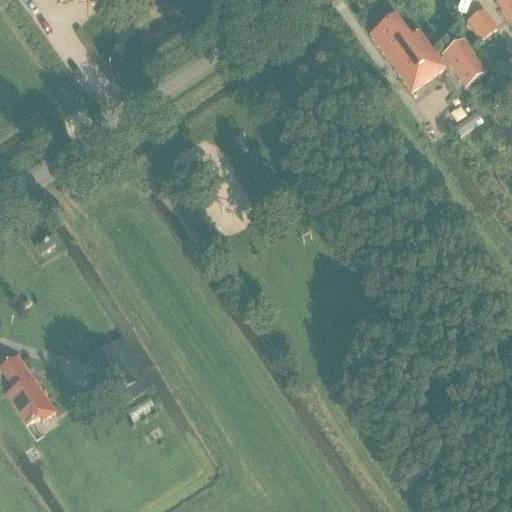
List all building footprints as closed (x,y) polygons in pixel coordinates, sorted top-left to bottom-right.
[(511,28),(511,0),(497,0),(504,10),(501,12),(511,28)] [(479,42),(496,30),(483,12),(466,24),(479,42)] [(410,96),(444,72),(418,35),(409,42),(394,21),(369,39),(410,96)] [(465,91),(486,76),(462,44),(441,59),(465,91)] [(460,139),(483,124),(476,115),(454,130),(460,139)] [(40,258),(55,248),(49,240),(35,249),(40,258)] [(122,341),(87,363),(117,411),(152,388),(122,341)] [(41,424),(55,415),(17,359),(0,370),(0,371),(14,391),(5,397),(26,429),(39,420),(41,424)]
